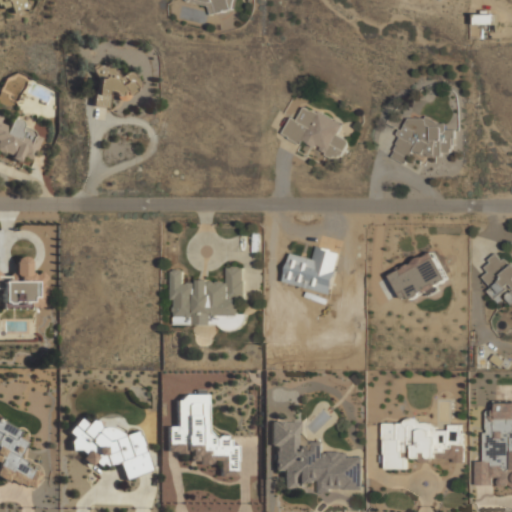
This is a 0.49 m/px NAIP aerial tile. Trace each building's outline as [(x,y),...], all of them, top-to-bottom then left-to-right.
[(233,9),(234,0),(187,0),(209,5),(211,14),(233,9)] [(109,66),(98,64),(91,70),(96,77),(92,106),(107,108),(109,96),(125,99),(137,89),(138,82),(131,73),(125,72),(119,77),(109,66)] [(343,123),(305,105),(298,120),(291,117),(283,134),(302,144),(303,141),(340,159),(349,140),(338,134),(343,123)] [(0,152),(20,160),(22,156),(32,160),(41,136),(20,127),(22,121),(11,117),(8,126),(0,122),(0,115),(1,113),(0,113),(0,152)] [(392,158),(408,162),(410,152),(421,153),(434,156),(441,157),(443,152),(452,152),(452,144),(455,133),(455,130),(446,130),(446,123),(427,118),(412,117),(409,116),(405,129),(399,129),(398,137),(392,158)] [(284,282),(331,293),(341,252),(317,246),(314,259),(292,253),(284,282)] [(448,278),(434,251),(391,274),(406,303),(439,286),(438,283),(448,278)] [(511,266),(508,261),(495,254),(492,257),(486,268),(489,272),(483,276),(491,287),(489,291),(499,304),(504,293),(506,297),(511,305),(511,303),(511,266)] [(0,287),(1,288),(2,308),(44,307),(43,286),(44,286),(44,273),(30,273),(29,257),(15,257),(15,278),(0,278),(0,287)] [(173,324),(210,324),(211,314),(239,314),(239,299),(244,299),(244,267),(226,267),(226,281),(184,281),(184,270),(173,270),(173,324)] [(211,327),(245,329),(246,316),(211,314),(211,327)] [(206,395),(176,395),(176,426),(167,426),(167,453),(189,453),(189,461),(200,461),(200,462),(219,462),(219,475),(236,475),(236,445),(229,445),(229,433),(206,433),(206,395)] [(477,485),(493,485),(493,477),(500,477),(500,487),(511,487),(511,402),(496,403),(496,416),(485,416),(486,460),(476,461),(477,485)] [(151,470),(136,424),(100,436),(95,419),(83,423),(83,421),(66,427),(74,451),(81,449),(86,466),(96,463),(98,468),(118,461),(124,479),(151,470)] [(31,487),(32,480),(36,472),(25,466),(26,461),(19,458),(20,455),(27,442),(17,437),(19,430),(0,420),(0,477),(3,480),(19,483),(25,486),(31,487)] [(361,456),(347,457),(347,452),(322,452),(322,442),(313,442),(313,447),(297,447),(297,421),(269,421),(269,446),(274,446),(274,470),(283,470),(283,488),(295,488),(295,483),(318,483),(318,492),(330,492),(330,489),(361,489),(361,456)] [(384,423),(386,469),(406,468),(406,458),(453,456),(453,463),(463,462),(461,424),(449,425),(449,430),(435,431),(434,421),(384,423)]
